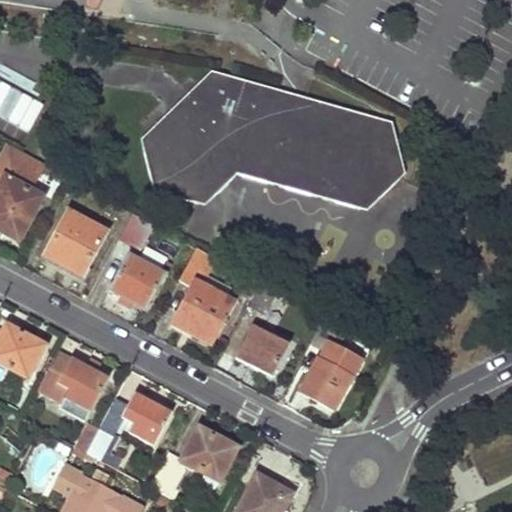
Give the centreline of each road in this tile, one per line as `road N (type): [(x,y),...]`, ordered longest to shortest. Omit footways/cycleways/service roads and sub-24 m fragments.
road 1 (residential): [(337,455),(0,276)]
road 2 (tertiary): [(383,451),(440,400),(511,364)]
